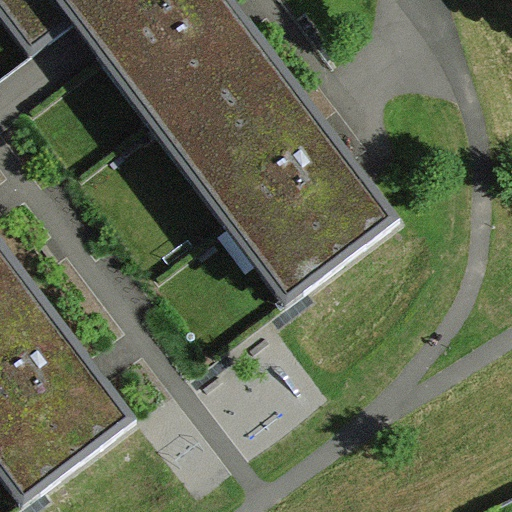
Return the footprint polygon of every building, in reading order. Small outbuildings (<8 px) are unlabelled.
[(72,33),(58,15),(78,0),(0,0),(0,16),(33,61),(72,33)] [(72,33),(209,213),(317,130),(214,0),(78,0),(58,15),(72,33)] [(400,237),(317,130),(209,213),(292,320),(400,237)] [(0,337),(37,311),(0,262),(0,337)] [(40,511),(134,445),(37,311),(0,337),(0,473),(27,511),(40,511)]
